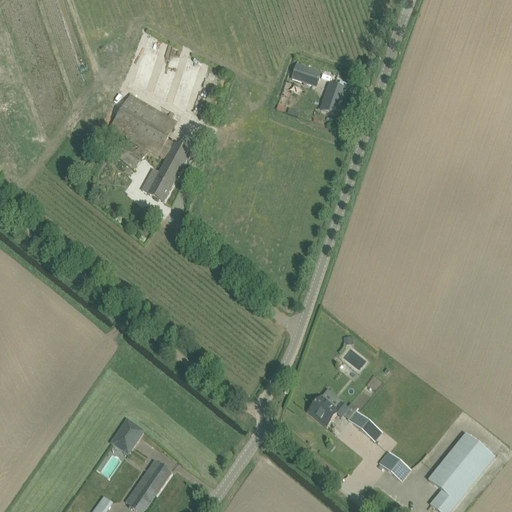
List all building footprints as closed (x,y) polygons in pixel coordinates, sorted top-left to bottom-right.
[(292,80),(316,88),(321,74),(297,66),(292,80)] [(346,90),(336,87),(330,85),(321,111),(337,117),(346,90)] [(177,124),(169,119),(130,98),(111,132),(166,162),(159,175),(154,172),(149,180),(155,183),(148,195),(164,204),(191,154),(168,141),(177,124)] [(353,338),(344,339),(345,347),(354,346),(353,338)] [(511,370),(474,421),(511,449),(511,370)] [(327,429),(337,416),(341,420),(349,411),(341,403),(335,410),(321,398),(309,414),(327,429)] [(349,421),(348,422),(375,443),(383,434),(356,413),(349,421)] [(128,421),(111,445),(128,457),(145,433),(128,421)] [(466,435),(428,482),(442,492),(430,506),(437,511),(452,511),(495,459),(466,435)] [(389,454),(380,466),(402,483),(411,472),(389,454)] [(133,511),(146,511),(173,474),(156,463),(136,492),(139,494),(130,508),(129,509),(133,511)]
